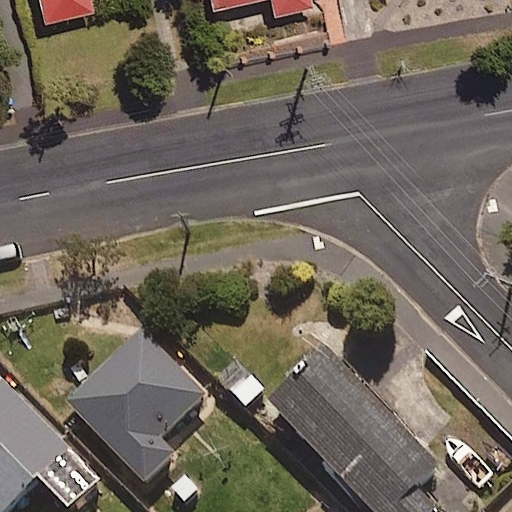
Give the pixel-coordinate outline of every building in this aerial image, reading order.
[(33,0),(39,22),(88,10),(86,0),(33,0)] [(206,0),(209,9),(245,0),(266,0),(271,16),(309,7),(307,0),(206,0)] [(203,406),(142,341),(67,411),(143,494),(174,465),(159,448),(203,406)] [(235,362),(214,385),(245,415),(267,392),(235,362)] [(437,480),(324,363),(266,418),(357,511),(428,511),(416,500),(437,480)] [(0,391),(0,511),(13,511),(37,490),(57,511),(75,511),(96,494),(1,391),(0,391)]
